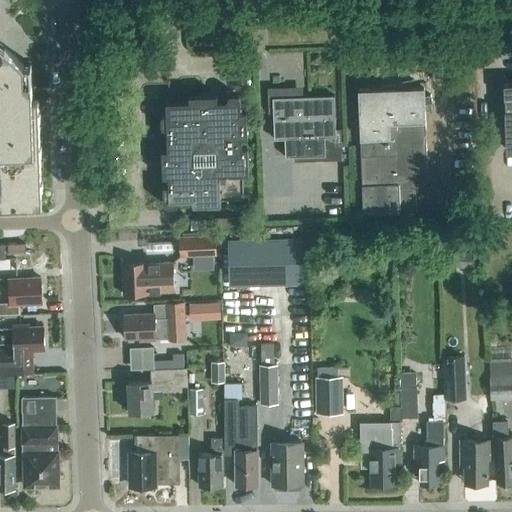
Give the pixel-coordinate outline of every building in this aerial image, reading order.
[(24,64),(8,49),(0,41),(0,206),(42,205),(38,98),(32,99),(31,63),(24,64)] [(428,172),(426,120),(425,104),(433,102),(431,94),(425,95),(424,86),(407,87),(406,81),(378,87),(378,88),(358,89),(363,205),(399,203),(400,223),(417,222),(415,172),(428,172)] [(342,159),(341,128),(336,128),(335,95),(290,96),(289,91),(273,92),(274,139),(285,138),(286,156),(325,155),(325,160),(342,159)] [(241,111),(241,99),(240,96),(238,95),(236,94),(234,93),(231,94),(229,95),(228,97),(227,99),(227,100),(217,100),(217,94),(189,95),(189,100),(166,101),(166,113),(164,114),(163,115),(162,116),(161,117),(161,119),(161,123),(161,125),(162,126),(163,127),(165,128),(167,128),(167,149),(162,149),(162,177),(168,176),(169,185),(163,186),(163,200),(164,202),(164,204),(166,205),(167,206),(169,206),(173,206),(174,205),(176,205),(177,203),(178,202),(178,200),(192,199),(192,205),(221,204),(221,199),(244,198),(244,204),(246,203),(248,202),(249,200),(250,198),(249,195),(248,194),(246,192),(244,192),(243,174),(249,174),(248,146),(242,147),(242,138),(248,137),(247,110),(241,111)] [(472,201),(457,202),(457,213),(473,213),(472,201)] [(235,218),(217,218),(217,229),(245,228),(245,219),(235,219),(235,218)] [(191,229),(205,229),(205,219),(191,219),(191,229)] [(216,254),(216,234),(180,235),(181,255),(216,254)] [(399,238),(400,256),(410,256),(409,238),(399,238)] [(301,239),(227,240),(228,285),(302,284),(301,239)] [(25,244),(5,244),(5,253),(25,253),(25,244)] [(457,265),(473,266),(474,253),(457,252),(457,265)] [(146,263),(146,262),(122,263),(124,294),(174,292),(173,262),(146,263)] [(41,277),(9,278),(0,278),(0,291),(4,291),(5,302),(0,301),(0,314),(21,314),(20,304),(42,303),(41,277)] [(221,300),(189,302),(189,317),(221,316),(221,300)] [(155,318),(155,312),(125,314),(126,338),(140,337),(140,340),(156,339),(156,338),(171,338),(186,338),(184,302),(166,303),(167,317),(155,318)] [(44,350),(43,325),(29,326),(29,324),(13,324),(13,328),(0,328),(0,343),(13,342),(14,351),(8,351),(8,347),(0,347),(0,374),(34,373),(33,350),(44,350)] [(242,340),(242,327),(231,327),(231,340),(242,340)] [(278,404),(278,364),(274,364),(273,342),(261,342),(261,364),(259,364),(260,404),(278,404)] [(173,353),(174,367),(184,367),(184,353),(173,353)] [(467,398),(466,354),(443,355),(445,392),(445,398),(467,398)] [(511,398),(511,357),(489,359),(491,400),(511,398)] [(224,382),(223,375),(223,361),(214,361),(214,382),(224,382)] [(174,388),(174,386),(188,385),(187,366),(150,368),(151,380),(128,382),(129,412),(153,410),(152,389),(174,388)] [(343,413),(343,376),(338,376),(338,366),(321,366),(321,376),(315,376),(316,413),(343,413)] [(0,393),(8,393),(8,376),(0,376),(0,393)] [(239,426),(239,399),(242,399),(241,382),(224,382),(224,426),(239,426)] [(416,387),(413,387),(402,388),(400,388),(401,406),(402,417),(417,417),(416,387)] [(203,414),(203,388),(190,388),(189,414),(203,414)] [(434,393),(434,420),(443,420),(446,420),(445,398),(445,392),(434,393)] [(57,482),(57,424),(56,396),(22,396),(22,470),(24,469),(25,485),(27,485),(30,488),(36,488),(39,486),(54,486),(57,482)] [(402,417),(401,406),(390,406),(390,421),(365,426),(365,448),(368,448),(368,460),(370,460),(370,483),(396,483),(396,464),(400,464),(399,437),(401,437),(400,421),(402,421),(402,417)] [(443,460),(443,444),(443,420),(434,420),(427,420),(427,444),(414,444),(414,475),(419,475),(419,483),(438,482),(438,460),(443,460)] [(511,435),(508,436),(507,420),(492,421),(494,453),(495,453),(496,482),(511,481),(511,435)] [(0,488),(14,488),(13,435),(13,423),(4,423),(4,434),(3,434),(3,455),(0,455),(0,488)] [(179,483),(179,458),(189,458),(189,435),(135,435),(135,451),(129,451),(130,483),(133,486),(155,486),(155,483),(179,483)] [(236,485),(258,485),(257,449),(255,449),(255,436),(246,436),(246,449),(235,449),(236,485)] [(199,485),(222,485),(222,437),(211,438),(211,454),(199,454),(199,485)] [(487,459),(491,459),(491,439),(460,440),(460,465),(464,465),(464,482),(487,482),(487,459)] [(272,484),(304,484),(303,441),(271,442),(272,484)]
